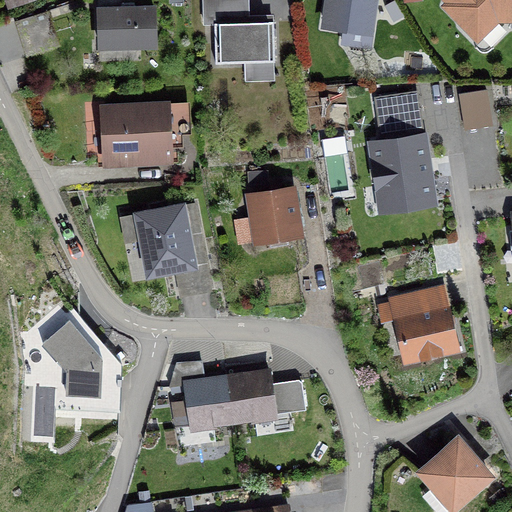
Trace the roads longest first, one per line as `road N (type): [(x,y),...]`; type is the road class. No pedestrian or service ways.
road 1 (residential): [(361,441),(329,356),(306,341),(159,327),(123,318),(100,298),(0,94)]
road 2 (residential): [(455,161),(488,393)]
road 3 (residential): [(488,393),(361,441)]
